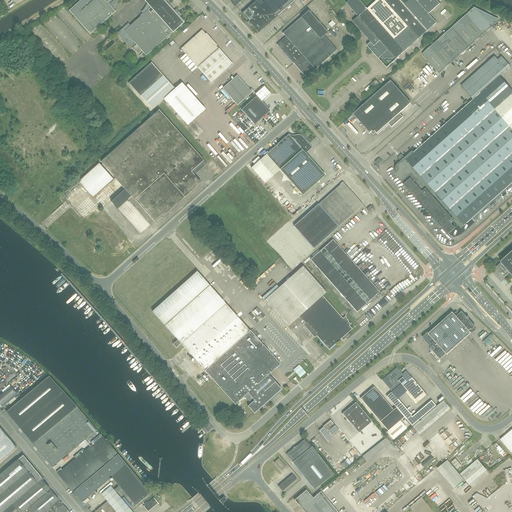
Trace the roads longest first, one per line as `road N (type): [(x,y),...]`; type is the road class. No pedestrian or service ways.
road 1 (unclassified): [(511,416),(478,426),(417,362),(391,358),(249,470)]
road 2 (primary): [(444,272),(243,464)]
road 3 (primary): [(243,464),(451,280)]
road 4 (unclassified): [(100,288),(303,106)]
road 5 (unclassified): [(238,437),(223,434),(100,288)]
road 6 (unclassified): [(238,437),(391,305)]
road 7 (secondary): [(303,106),(204,0)]
road 8 (unclassified): [(100,288),(0,197)]
road 9 (secondary): [(451,266),(359,168)]
road 10 (secondary): [(359,168),(444,272)]
road 11 (unclassified): [(78,511),(0,417)]
